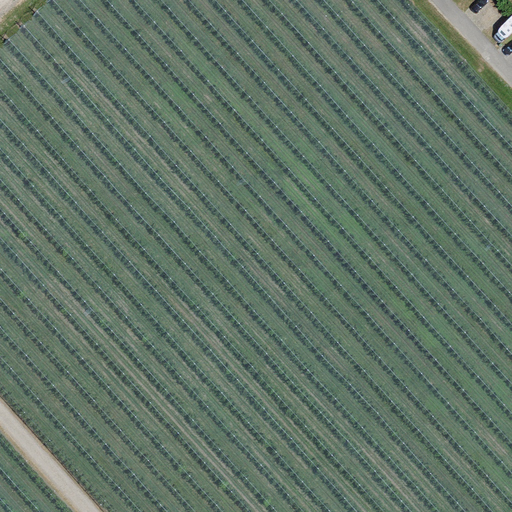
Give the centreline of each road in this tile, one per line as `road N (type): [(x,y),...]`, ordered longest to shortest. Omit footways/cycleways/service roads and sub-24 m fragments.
road 1 (track): [(0,416),(88,511)]
road 2 (residential): [(429,0),(511,88)]
